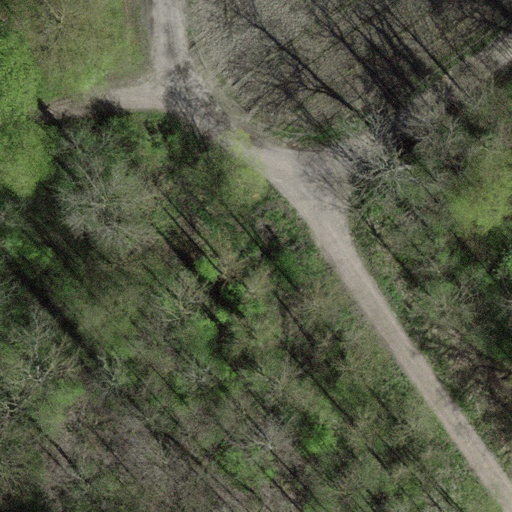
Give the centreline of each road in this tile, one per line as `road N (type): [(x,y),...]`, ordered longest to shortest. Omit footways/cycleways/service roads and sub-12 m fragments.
road 1 (track): [(511,503),(291,173)]
road 2 (track): [(511,52),(362,161),(291,173)]
road 3 (track): [(176,97),(0,124)]
road 4 (track): [(291,173),(176,97)]
